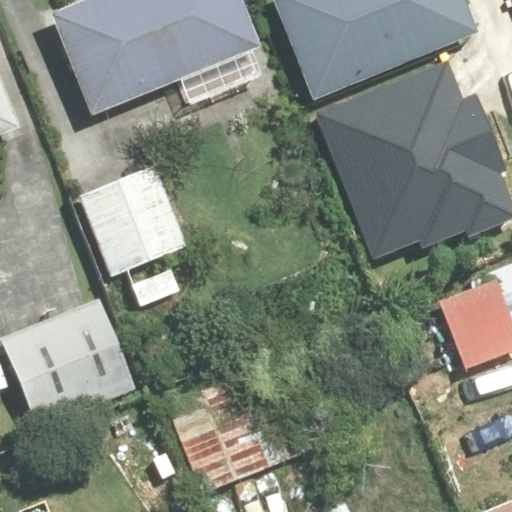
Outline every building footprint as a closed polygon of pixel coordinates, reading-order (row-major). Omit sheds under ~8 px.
[(63,0),(54,4),(99,114),(183,79),(197,113),(286,76),(253,0),(63,0)] [(278,0),(321,100),(496,28),(484,0),(278,0)] [(0,78),(0,135),(20,127),(0,78)] [(457,81),(330,123),(376,264),(504,222),(457,81)] [(154,166),(88,193),(122,275),(188,248),(154,166)] [(511,256),(484,267),(511,339),(511,256)] [(100,293),(8,331),(47,426),(139,388),(100,293)] [(248,360),(160,395),(200,492),(288,456),(248,360)] [(511,511),(511,490),(480,504),(483,511),(511,511)]
